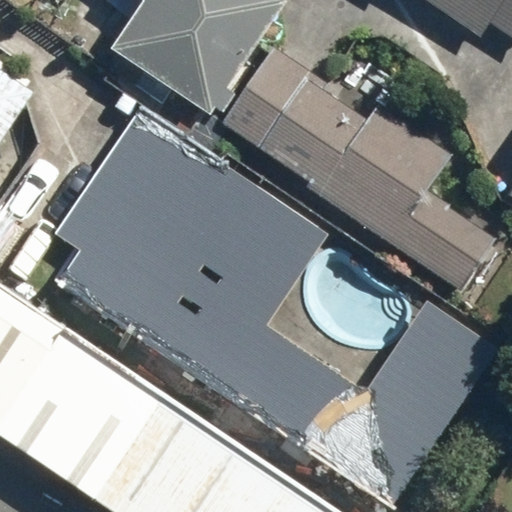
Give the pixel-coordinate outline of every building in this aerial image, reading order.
[(150,0),(118,48),(215,113),(292,0),(150,0)] [(511,0),(431,0),(488,37),(498,23),(511,32),(511,0)] [(282,44),(228,122),(314,180),(311,185),(468,290),(504,236),(435,190),(461,151),(386,101),(375,117),(313,75),(317,68),(282,44)] [(0,152),(42,91),(0,61),(0,152)] [(147,106),(61,231),(86,248),(64,279),(396,507),(506,348),(438,301),(373,396),(270,325),(333,234),(147,106)] [(334,511),(0,282),(0,429),(120,511),(334,511)]
